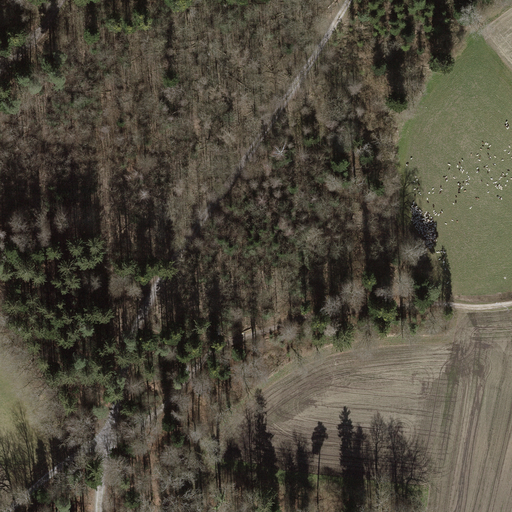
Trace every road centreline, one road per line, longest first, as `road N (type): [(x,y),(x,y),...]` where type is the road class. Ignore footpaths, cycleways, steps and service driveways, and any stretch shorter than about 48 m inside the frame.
road 1 (track): [(346,0),(142,310),(97,511)]
road 2 (track): [(511,305),(438,301),(321,313),(218,346),(149,418),(66,464),(9,511)]
